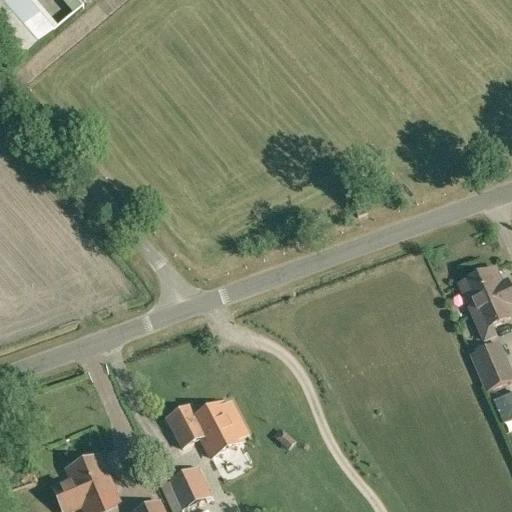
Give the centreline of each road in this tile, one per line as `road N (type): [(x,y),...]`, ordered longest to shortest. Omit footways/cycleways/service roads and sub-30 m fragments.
road 1 (unclassified): [(193,310),(511,193)]
road 2 (unclassified): [(193,310),(0,86)]
road 3 (unclassified): [(0,379),(193,310)]
